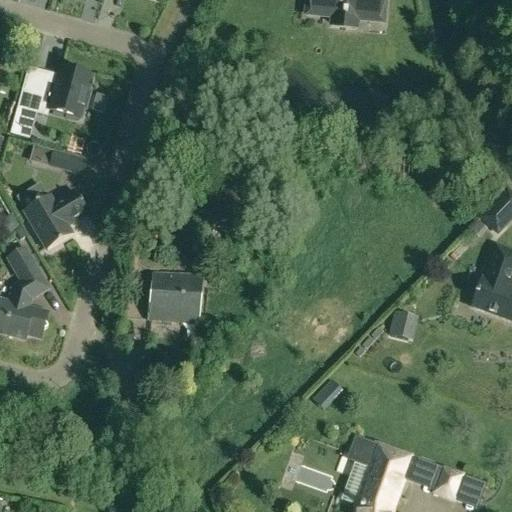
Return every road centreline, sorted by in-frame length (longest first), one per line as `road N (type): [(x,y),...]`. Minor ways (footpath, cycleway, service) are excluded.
road 1 (residential): [(79,327),(149,68),(131,45),(0,8)]
road 2 (residential): [(193,511),(111,351),(79,327)]
